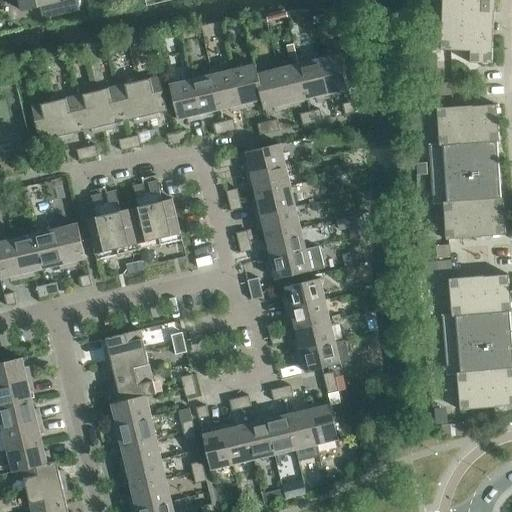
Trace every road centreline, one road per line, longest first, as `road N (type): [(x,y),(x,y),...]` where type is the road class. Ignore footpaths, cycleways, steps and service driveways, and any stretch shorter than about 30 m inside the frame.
road 1 (residential): [(105,511),(57,320)]
road 2 (residential): [(57,320),(235,277)]
road 3 (residential): [(235,277),(202,148)]
road 4 (residential): [(245,318),(255,316),(268,373),(213,387)]
road 5 (residential): [(83,175),(202,148)]
